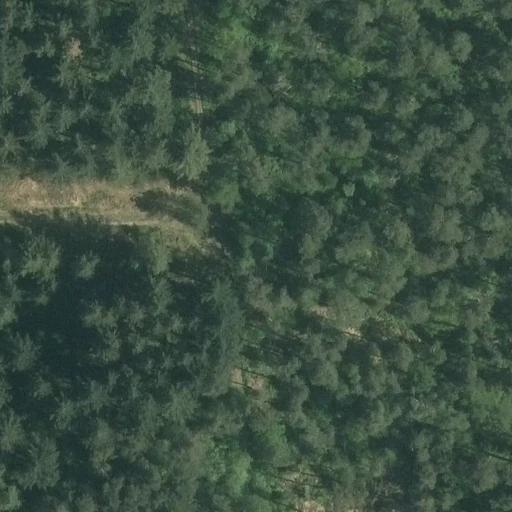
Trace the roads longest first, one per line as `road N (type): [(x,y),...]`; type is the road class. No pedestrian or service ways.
road 1 (track): [(184,0),(247,511)]
road 2 (track): [(213,218),(0,218)]
